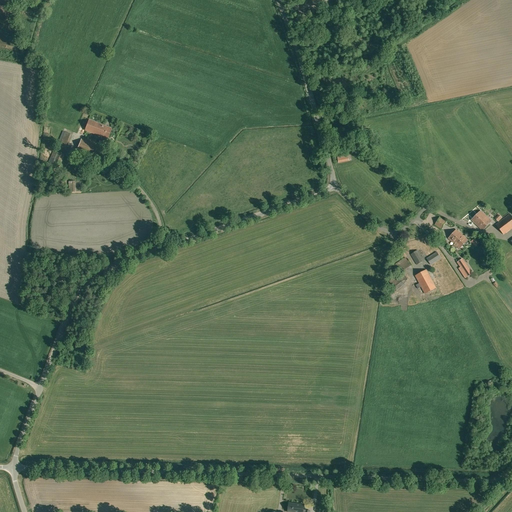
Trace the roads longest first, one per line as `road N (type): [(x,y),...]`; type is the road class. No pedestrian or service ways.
road 1 (unclassified): [(14,467),(85,285),(132,258),(332,184),(278,0)]
road 2 (unclassified): [(14,467),(478,480),(511,473)]
